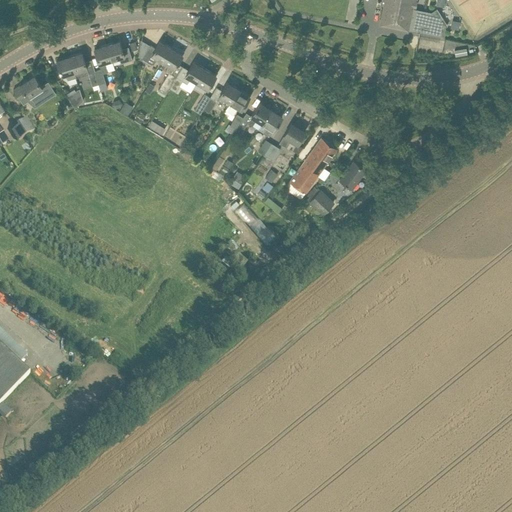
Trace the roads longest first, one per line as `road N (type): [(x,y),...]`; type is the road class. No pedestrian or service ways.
road 1 (track): [(403,149),(378,187),(318,238),(0,490)]
road 2 (residential): [(246,29),(253,75),(380,151),(403,149),(443,121),(469,93),(470,72)]
road 3 (secondary): [(246,29),(378,75),(470,72)]
road 4 (secondary): [(114,18),(171,15),(246,29)]
road 5 (secondary): [(0,69),(50,38),(114,18)]
